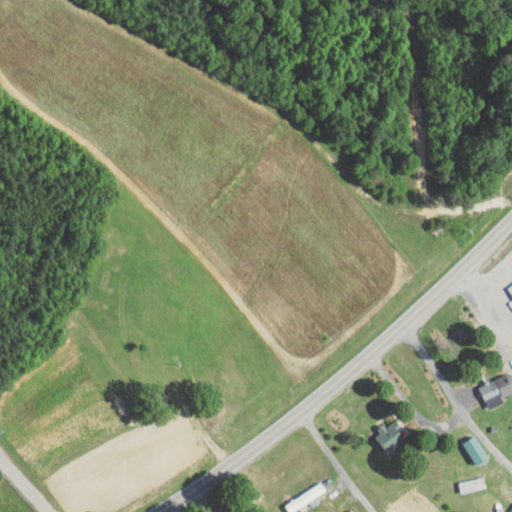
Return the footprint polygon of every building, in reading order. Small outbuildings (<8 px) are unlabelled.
[(510,382),(504,365),(468,378),(476,402),(495,395),(492,388),(510,382)] [(361,429),(377,449),(400,431),(384,411),(361,429)] [(479,449),(464,428),(451,438),(465,459),(479,449)] [(448,475),(450,485),(466,481),(463,472),(448,475)] [(305,490),(316,483),(311,475),(275,498),(280,506),(289,501),(292,506),(309,496),(305,490)]
